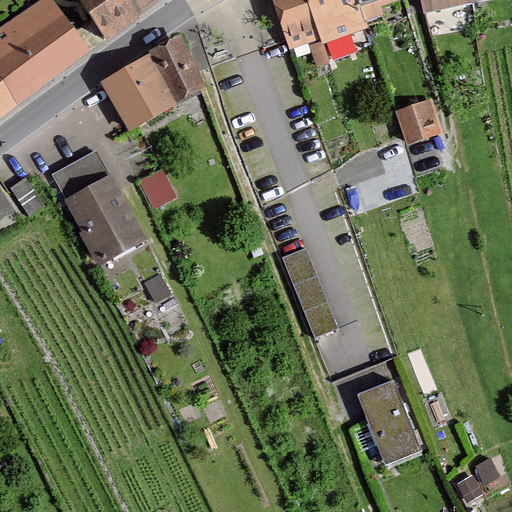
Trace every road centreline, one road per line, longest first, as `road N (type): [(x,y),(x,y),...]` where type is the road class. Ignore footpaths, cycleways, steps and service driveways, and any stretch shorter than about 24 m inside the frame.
road 1 (tertiary): [(0,141),(137,35),(197,0)]
road 2 (unknown): [(418,0),(458,143)]
